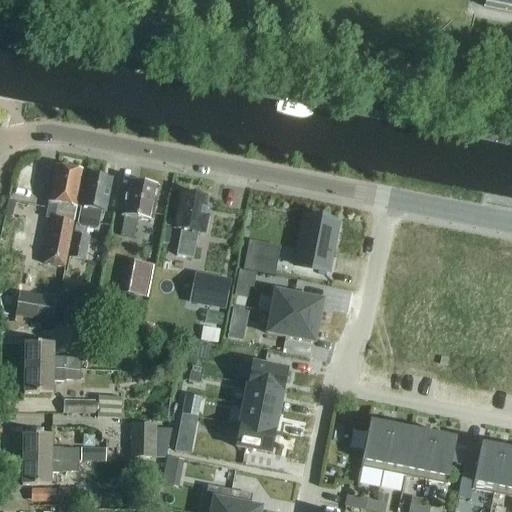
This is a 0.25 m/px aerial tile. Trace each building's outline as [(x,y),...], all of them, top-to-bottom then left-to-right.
[(511,0),(485,0),(484,9),(511,14),(511,0)] [(82,174),(56,169),(50,203),(58,205),(55,222),(52,222),(44,265),(64,269),(72,225),(73,225),(76,208),(82,174)] [(79,230),(87,231),(86,234),(83,233),(82,237),(73,236),(68,259),(85,263),(90,239),(88,239),(89,235),(92,236),(93,232),(94,233),(98,230),(101,213),(104,214),(111,181),(86,177),(80,209),(77,226),(79,230)] [(153,190),(132,186),(126,216),(125,216),(121,237),(132,240),(136,220),(147,222),(153,190)] [(207,201),(182,196),(175,231),(181,232),(176,259),(193,262),(198,236),(205,237),(208,219),(204,218),(207,201)] [(26,229),(31,202),(15,199),(10,226),(26,229)] [(328,273),(337,226),(305,219),(296,266),(328,273)] [(245,257),(243,272),(274,278),(277,263),(245,257)] [(139,264),(133,290),(148,293),(154,268),(139,264)] [(255,276),(238,273),(236,287),(253,290),(255,276)] [(11,277),(10,288),(20,289),(22,279),(11,277)] [(209,285),(182,279),(177,302),(204,307),(209,285)] [(212,280),(207,307),(224,311),(229,283),(212,280)] [(273,294),(269,315),(316,324),(321,304),(273,294)] [(51,325),(55,302),(18,296),(15,319),(51,325)] [(65,309),(64,326),(83,328),(85,312),(65,309)] [(269,315),(265,336),(313,346),(317,324),(316,324),(269,315)] [(226,340),(242,343),(244,331),(228,328),(226,340)] [(81,372),(81,370),(84,370),(85,350),(97,350),(97,332),(71,331),(70,341),(69,360),(55,360),(55,346),(25,346),(24,371),(81,372)] [(251,365),(247,387),(282,394),(283,394),(288,372),(251,365)] [(202,370),(191,368),(189,375),(201,377),(202,370)] [(24,371),(23,396),(54,397),(54,383),(81,384),(81,372),(24,371)] [(188,383),(199,385),(201,377),(189,375),(188,383)] [(247,387),(243,408),(278,415),(282,394),(247,387)] [(199,409),(201,399),(185,396),(183,406),(199,409)] [(97,420),(124,421),(124,416),(121,416),(122,400),(98,399),(98,403),(64,402),(63,415),(97,417),(97,420)] [(243,408),(239,428),(274,435),(278,415),(243,408)] [(381,474),(390,430),(369,426),(360,470),(381,474)] [(130,460),(156,461),(156,460),(163,460),(164,458),(165,458),(171,431),(156,431),(156,427),(130,427),(130,460)] [(239,428),(235,450),(271,457),(276,435),(274,435),(239,428)] [(381,474),(403,479),(412,434),(390,430),(381,474)] [(403,479),(425,483),(434,439),(412,434),(403,479)] [(51,438),(23,437),(22,462),(78,464),(78,452),(51,451),(51,438)] [(455,443),(434,439),(425,483),(446,487),(455,443)] [(493,496),(502,452),(480,448),(471,492),(493,496)] [(80,450),(80,464),(105,465),(105,451),(80,450)] [(493,496),(511,500),(511,454),(502,452),(493,496)] [(166,460),(163,474),(180,478),(184,463),(166,460)] [(78,464),(22,462),(21,488),(50,489),(50,476),(78,476),(78,464)] [(207,488),(203,510),(211,511),(259,511),(260,511),(249,509),(229,504),(231,493),(207,488)] [(58,491),(58,505),(83,505),(83,491),(58,491)] [(374,511),(376,505),(366,503),(363,511),(374,511)]
